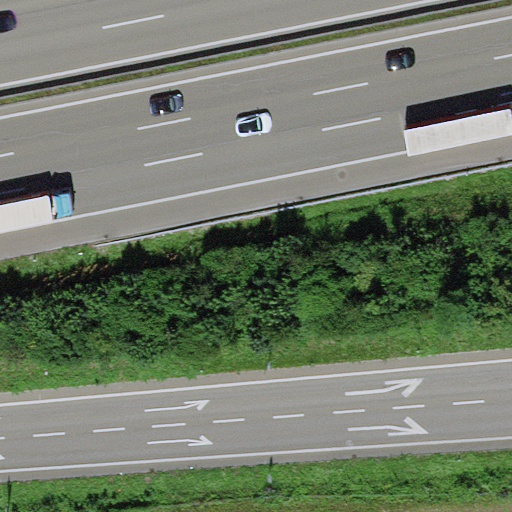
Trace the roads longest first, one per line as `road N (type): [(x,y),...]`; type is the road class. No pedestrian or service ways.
road 1 (motorway): [(0,176),(511,75)]
road 2 (motorway): [(0,445),(511,400)]
road 3 (motorway): [(155,0),(0,30)]
